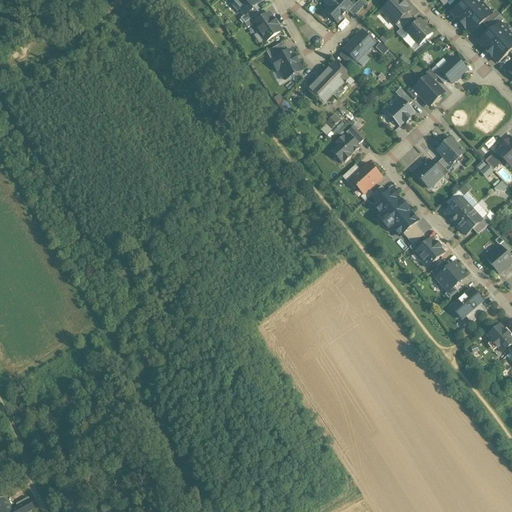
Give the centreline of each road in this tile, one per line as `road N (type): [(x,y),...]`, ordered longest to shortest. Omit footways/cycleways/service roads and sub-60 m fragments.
road 1 (residential): [(507,304),(385,164),(484,72)]
road 2 (track): [(0,69),(148,0)]
road 3 (residential): [(378,0),(328,51),(281,0)]
